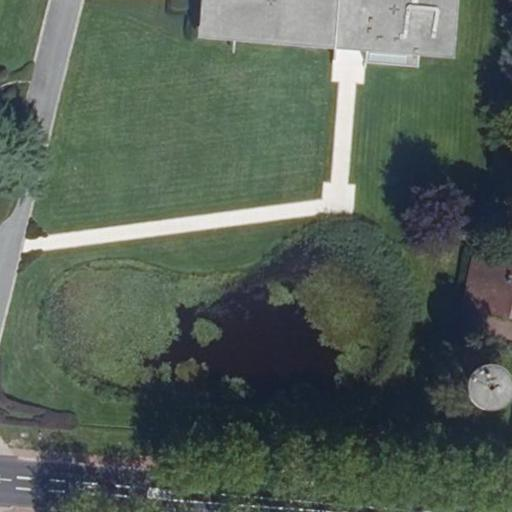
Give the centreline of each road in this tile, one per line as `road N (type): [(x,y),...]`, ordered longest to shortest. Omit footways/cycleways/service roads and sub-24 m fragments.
road 1 (secondary): [(511,511),(0,469)]
road 2 (secondary): [(0,497),(204,511)]
